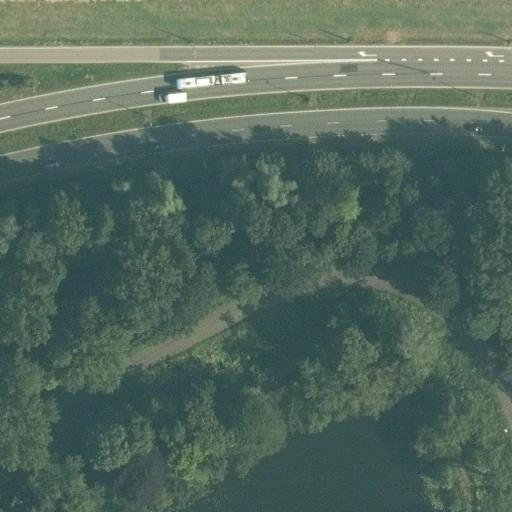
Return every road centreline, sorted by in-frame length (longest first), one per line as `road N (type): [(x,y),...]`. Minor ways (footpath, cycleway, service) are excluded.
road 1 (unclassified): [(511,404),(462,323),(409,288),(363,277),(298,285),(257,302),(0,437)]
road 2 (secondary): [(0,167),(99,146),(308,122),(511,126)]
road 3 (secondary): [(431,72),(141,90),(0,115)]
road 4 (secondary): [(431,72),(320,52),(0,53)]
